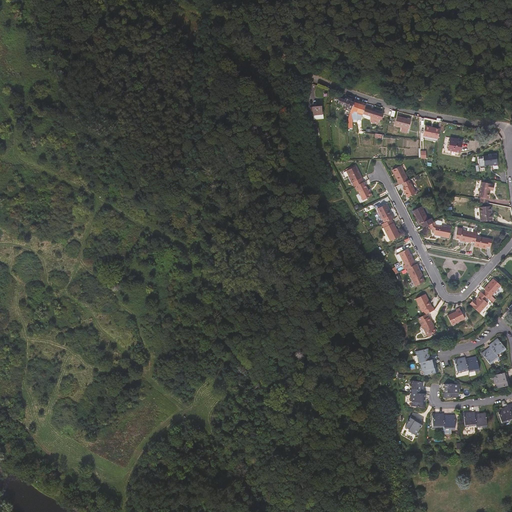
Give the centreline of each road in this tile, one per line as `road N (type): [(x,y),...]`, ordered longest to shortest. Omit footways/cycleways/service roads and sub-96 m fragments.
road 1 (residential): [(511,243),(461,297),(444,296),(379,167)]
road 2 (residential): [(508,127),(415,111),(304,76)]
